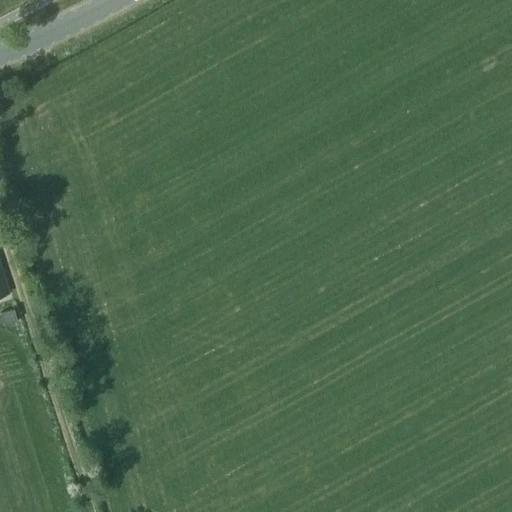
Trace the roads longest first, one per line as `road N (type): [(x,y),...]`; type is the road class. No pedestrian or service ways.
road 1 (track): [(91,511),(0,226)]
road 2 (secondary): [(0,52),(111,0)]
